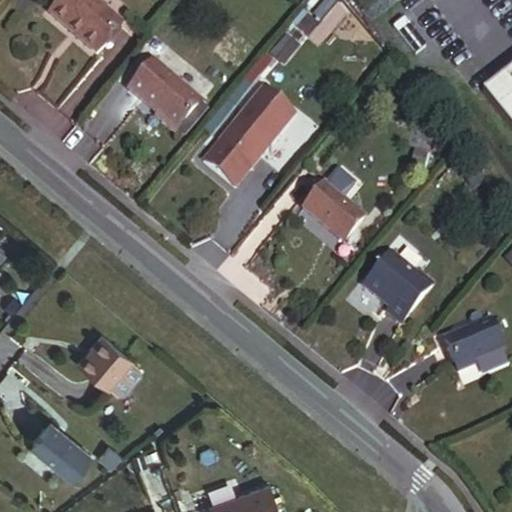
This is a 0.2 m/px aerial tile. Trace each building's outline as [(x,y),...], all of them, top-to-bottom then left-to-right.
[(121,26),(88,0),(63,0),(48,17),(95,56),(121,26)] [(173,136),(201,104),(152,63),(127,92),(155,116),(162,122),(160,125),(173,136)] [(511,70),(481,94),(511,134),(511,70)] [(234,190),(295,116),(262,90),(202,163),(234,190)] [(162,122),(155,116),(153,119),(160,125),(162,122)] [(484,184),(474,170),(462,179),(472,193),(484,184)] [(364,219),(323,186),(302,211),(327,232),(330,229),(346,241),(364,219)] [(346,241),(330,229),(327,232),(343,245),(346,241)] [(432,286),(419,275),(417,277),(391,256),(363,289),(375,300),(380,300),(383,303),(382,305),(389,310),(386,314),(400,326),(432,286)] [(501,351),(489,322),(444,342),(457,374),(473,367),(472,363),(501,351)] [(141,370),(132,362),(133,361),(101,335),(77,364),(108,390),(109,389),(117,396),(124,395),(140,377),(141,370)] [(72,480),(90,457),(49,423),(30,446),(72,480)] [(278,511),(269,485),(210,506),(211,511),(278,511)]
